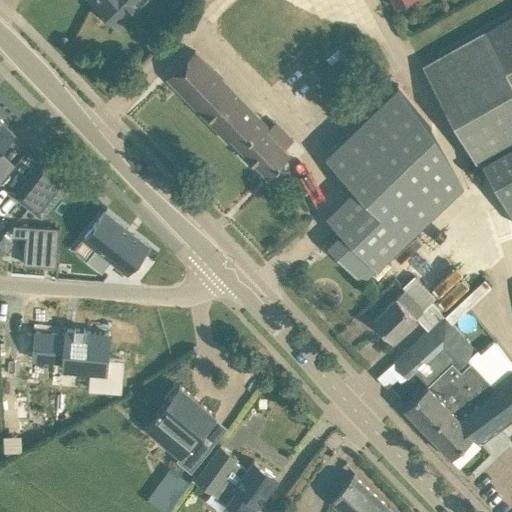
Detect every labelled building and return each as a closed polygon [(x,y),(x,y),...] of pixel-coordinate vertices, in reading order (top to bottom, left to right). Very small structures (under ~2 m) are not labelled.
[(94,0),(118,26),(139,6),(144,0),(94,0)] [(482,155),(511,208),(511,13),(426,62),(479,156),(482,155)] [(338,46),(326,57),(349,83),(361,72),(338,46)] [(181,63),(167,77),(228,140),(231,137),(268,175),(282,161),(290,153),(266,128),(269,125),(195,49),(181,63)] [(402,89),(398,83),(331,148),(325,153),(356,183),(326,213),(342,230),(328,243),(363,279),(464,182),(436,129),(402,89)] [(328,95),(321,102),(331,112),(338,105),(328,95)] [(0,116),(0,147),(15,132),(0,116)] [(2,151),(0,153),(0,181),(15,163),(2,151)] [(42,160),(15,194),(40,215),(67,181),(42,160)] [(104,209),(84,234),(97,244),(86,258),(102,270),(113,256),(129,269),(149,244),(104,209)] [(13,222),(13,234),(27,235),(25,263),(57,265),(59,226),(13,222)] [(416,276),(373,318),(393,338),(416,315),(432,300),(436,296),(416,276)] [(428,328),(393,359),(394,360),(408,375),(409,375),(416,369),(429,382),(455,357),(460,363),(475,348),(444,313),(428,327),(428,328)] [(66,333),(36,330),(33,357),(64,360),(63,368),(91,370),(90,387),(121,390),(124,359),(107,357),(109,331),(85,329),(86,326),(74,325),(74,329),(67,328),(66,333)] [(429,382),(405,405),(468,471),(490,449),(481,440),(511,417),(511,362),(494,338),(482,350),(477,346),(475,348),(460,363),(455,357),(429,382)] [(198,434),(216,414),(179,383),(178,384),(175,382),(164,396),(167,398),(156,411),(145,424),(180,454),(177,458),(191,470),(212,445),(198,434)] [(20,415),(29,415),(28,393),(5,394),(7,431),(21,430),(20,415)] [(238,455),(222,443),(197,478),(213,490),(223,476),(237,487),(227,501),(243,511),(251,511),(278,475),(254,458),(248,466),(236,458),(238,455)] [(147,495),(165,509),(190,479),(172,464),(147,495)] [(397,511),(354,472),(331,498),(345,511),(397,511)]
